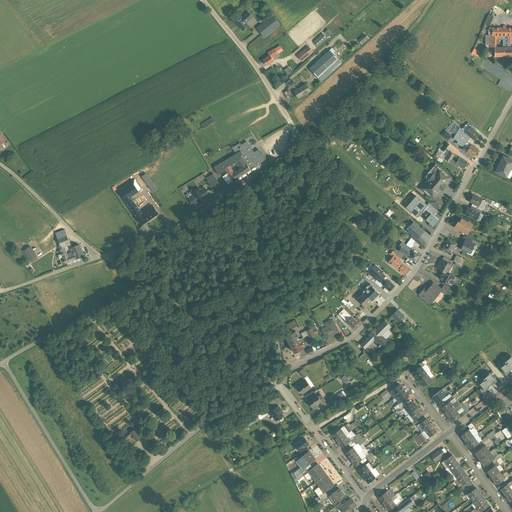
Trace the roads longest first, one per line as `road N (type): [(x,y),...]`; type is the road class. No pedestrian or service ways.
road 1 (residential): [(280,378),(345,342),(406,283),(511,100)]
road 2 (unclassified): [(248,177),(290,146),(293,128),(202,0)]
road 3 (unclassified): [(101,511),(213,419),(281,385)]
road 4 (unclassified): [(280,378),(248,177)]
road 5 (track): [(293,141),(385,58),(433,0)]
road 6 (unclassified): [(2,362),(94,511)]
road 7 (track): [(146,285),(281,385)]
road 8 (unclassified): [(102,257),(182,225),(248,177)]
road 9 (unclassified): [(2,362),(146,285)]
road 10 (residential): [(365,501),(281,385)]
road 11 (unclassified): [(0,164),(102,257)]
